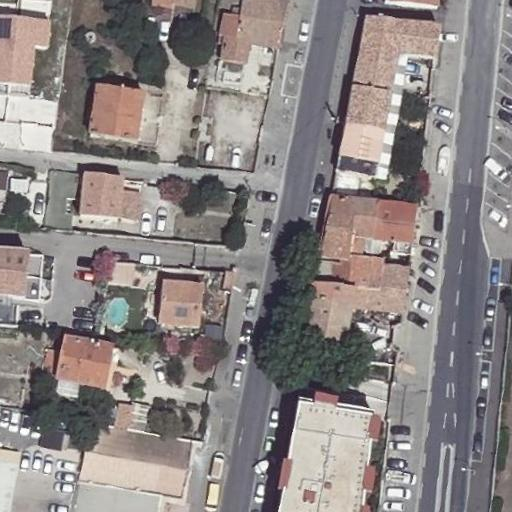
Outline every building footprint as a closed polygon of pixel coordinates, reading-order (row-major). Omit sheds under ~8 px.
[(238,0),(218,0),(217,7),(229,9),(237,11),(238,0)] [(238,0),(237,11),(235,18),(234,37),(223,38),(222,46),(220,63),(241,65),(246,42),(278,48),(286,2),(274,0),(238,0)] [(237,11),(229,9),(227,17),(235,18),(237,11)] [(351,86),(334,169),(373,177),(389,92),(397,52),(434,57),(439,24),(365,15),(351,86)] [(234,37),(235,18),(227,17),(220,17),(216,45),(222,46),(223,38),(234,37)] [(273,70),(278,48),(246,42),(241,65),(273,70)] [(238,83),(241,65),(220,63),(217,81),(238,83)] [(91,112),(90,120),(87,136),(134,143),(142,95),(94,87),(91,112)] [(61,172),(47,171),(43,203),(58,206),(61,172)] [(119,179),(66,172),(65,183),(69,190),(80,190),(77,216),(114,221),(114,219),(118,191),(119,179)] [(138,194),(118,191),(114,219),(134,221),(138,194)] [(330,197),(318,255),(343,258),(348,259),(349,255),(351,236),(361,237),(371,238),(376,203),(330,197)] [(371,238),(410,242),(414,208),(376,203),(371,238)] [(71,215),(43,211),(40,226),(71,231),(71,215)] [(343,258),(342,264),(371,266),(372,257),(358,256),(361,237),(351,236),(349,255),(348,259),(343,258)] [(107,262),(105,284),(130,286),(132,265),(107,262)] [(334,262),(333,285),(353,287),(368,290),(371,266),(342,264),(334,262)] [(0,310),(26,313),(32,269),(0,265),(0,310)] [(371,266),(368,290),(378,290),(382,267),(371,266)] [(378,290),(375,308),(401,311),(406,271),(382,267),(378,290)] [(231,274),(220,272),(217,289),(228,291),(231,274)] [(197,286),(157,282),(153,324),(193,328),(197,286)] [(302,336),(331,341),(342,343),(350,304),(353,287),(333,285),(313,283),(302,336)] [(353,287),(350,304),(375,308),(378,290),(368,290),(353,287)] [(300,350),(329,355),(331,341),(302,336),(300,350)] [(115,358),(67,348),(59,388),(108,398),(115,358)] [(352,395),(299,385),(283,463),(286,463),(285,469),(293,470),(287,493),(280,491),(275,511),(356,511),(368,414),(349,410),(352,395)] [(125,428),(141,432),(146,406),(130,404),(125,428)] [(69,511),(156,511),(160,497),(178,500),(191,442),(141,432),(125,428),(88,421),(83,445),(69,443),(67,455),(80,457),(69,511)] [(0,455),(0,511),(11,511),(21,459),(0,455)]
